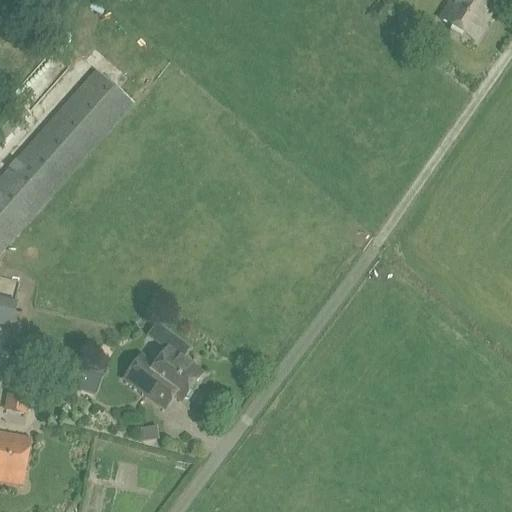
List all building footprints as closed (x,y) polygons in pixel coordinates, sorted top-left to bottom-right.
[(483,2),(484,0),(457,0),(454,6),(452,4),(441,22),(475,43),(485,27),(483,26),(494,8),(483,2)] [(0,255),(134,105),(98,72),(0,181),(0,255)] [(0,146),(23,121),(5,105),(0,110),(0,146)] [(0,325),(10,327),(15,303),(0,299),(0,325)] [(155,367),(142,357),(125,380),(165,411),(175,398),(182,403),(185,400),(189,400),(194,394),(192,390),(203,376),(181,360),(189,349),(173,337),(165,348),(168,350),(155,367)] [(7,411),(26,414),(37,358),(18,354),(7,411)] [(0,482),(23,487),(31,440),(0,434),(0,482)]
